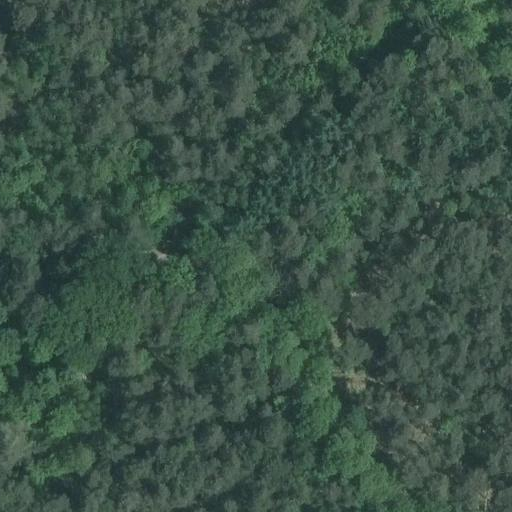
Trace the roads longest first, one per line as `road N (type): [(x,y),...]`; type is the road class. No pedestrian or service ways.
road 1 (track): [(422,0),(0,407)]
road 2 (track): [(0,202),(162,250)]
